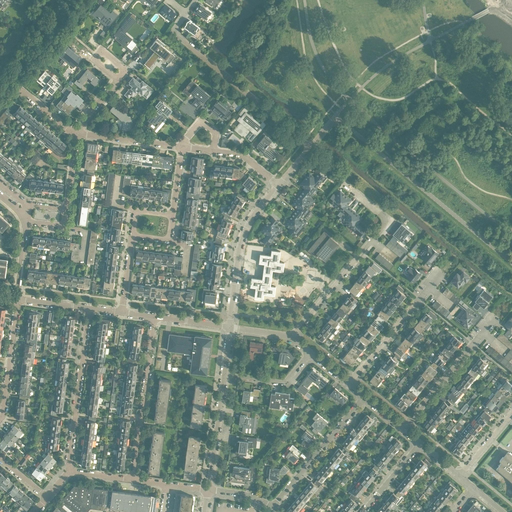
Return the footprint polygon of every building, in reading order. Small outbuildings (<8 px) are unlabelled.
[(165,4),(159,12),(166,18),(167,18),(170,21),(175,14),(171,10),(165,4)] [(212,13),(205,8),(200,4),(198,7),(197,9),(195,12),(206,20),(208,17),(209,18),(209,17),(209,18),(209,17),(210,17),(210,16),(210,15),(212,13)] [(108,12),(100,5),(93,13),(98,17),(99,19),(103,21),(102,22),(102,23),(103,22),(108,26),(117,15),(112,11),(109,14),(107,12),(108,12)] [(130,16),(113,35),(115,37),(114,38),(114,39),(116,37),(121,40),(120,41),(125,45),(126,45),(131,50),(135,45),(136,44),(130,39),(131,39),(124,33),(135,20),(133,19),(135,17),(132,15),(130,16)] [(187,24),(184,27),(188,30),(188,31),(189,31),(190,31),(193,33),(192,36),(197,40),(198,38),(201,35),(202,33),(202,32),(204,29),(205,29),(206,27),(198,20),(195,24),(190,20),(189,21),(188,21),(186,23),(187,23),(187,24)] [(141,34),(145,29),(141,26),(137,31),(141,34)] [(174,56),(163,46),(164,44),(157,38),(156,38),(157,38),(149,47),(154,51),(144,64),(150,69),(160,56),(169,63),(174,56)] [(131,50),(129,52),(133,55),(138,48),(135,45),(131,50)] [(73,68),(81,58),(73,52),(74,50),(71,47),(70,49),(67,46),(64,50),(63,49),(58,55),(62,58),(64,56),(67,58),(65,61),(73,68)] [(95,86),(100,80),(96,76),(96,75),(95,76),(87,69),(78,80),(77,79),(74,83),(80,88),(83,85),(82,84),(86,79),(87,77),(91,81),(90,82),(95,86)] [(60,84),(55,80),(56,78),(53,75),(51,77),(44,71),(39,78),(46,84),(47,83),(50,85),(46,89),(52,94),(60,84)] [(130,82),(127,85),(128,85),(130,87),(131,88),(125,95),(128,97),(130,94),(132,95),(132,96),(137,90),(138,90),(138,91),(139,92),(139,91),(142,94),(144,91),(149,95),(153,90),(146,85),(146,84),(145,84),(145,83),(143,82),(142,81),(141,81),(137,78),(136,80),(133,78),(132,78),(132,79),(131,80),(130,81),(130,80),(130,81),(130,82)] [(67,84),(62,90),(65,93),(69,88),(70,89),(71,90),(72,88),(67,84)] [(189,84),(183,91),(189,96),(192,92),(198,97),(192,104),(197,108),(203,101),(204,102),(209,95),(196,84),(193,87),(189,84)] [(223,88),(218,94),(220,97),(226,90),(223,88)] [(73,95),(70,92),(67,96),(69,97),(65,101),(65,100),(61,104),(64,106),(62,109),(68,114),(70,112),(69,111),(76,102),(78,104),(82,99),(76,94),(75,96),(74,96),(75,95),(74,94),(73,95)] [(148,120),(150,122),(148,125),(154,129),(157,126),(164,118),(171,110),(164,104),(163,103),(159,100),(155,105),(158,108),(148,120)] [(215,104),(212,108),(222,117),(226,120),(227,118),(229,120),(235,113),(233,111),(232,113),(228,109),(230,106),(222,100),(220,103),(217,101),(215,104)] [(133,131),(134,122),(132,122),(132,119),(130,117),(130,116),(129,115),(115,104),(110,110),(119,118),(118,118),(123,122),(122,128),(127,129),(126,130),(133,131)] [(18,118),(24,110),(20,106),(17,109),(16,108),(14,110),(12,112),(12,113),(18,118)] [(245,106),(239,113),(242,116),(246,112),(249,109),(245,106)] [(29,114),(24,110),(18,118),(23,122),(29,114)] [(242,121),(235,129),(241,134),(247,127),(248,128),(256,135),(266,124),(263,121),(260,124),(246,112),(242,116),(240,119),(242,121)] [(34,118),(29,114),(23,122),(27,125),(34,118)] [(38,122),(34,118),(27,125),(25,128),(29,132),(30,131),(38,122)] [(35,135),(43,126),(38,122),(30,131),(35,135)] [(40,139),(48,129),(43,126),(35,135),(38,138),(40,139)] [(52,133),(48,129),(40,139),(44,143),(52,133)] [(260,143),(256,147),(260,150),(261,151),(263,153),(273,161),(274,159),(275,159),(276,158),(275,157),(279,153),(274,149),(271,152),(266,148),(269,145),(268,144),(272,140),(267,137),(269,135),(264,131),(257,140),(260,143)] [(57,137),(52,133),(44,143),(43,144),(48,147),(57,137)] [(61,141),(57,137),(48,147),(52,151),(53,151),(61,141)] [(64,147),(66,145),(61,141),(53,151),(60,157),(60,156),(62,156),(64,156),(65,151),(66,149),(64,147)] [(88,143),(87,149),(86,151),(96,153),(97,144),(88,143)] [(111,160),(122,161),(123,152),(120,152),(120,150),(113,149),(111,160)] [(96,153),(86,151),(85,160),(95,161),(96,153)] [(126,153),(123,152),(122,161),(131,163),(133,152),(126,151),(126,153)] [(140,153),(133,152),(131,163),(142,164),(143,155),(140,154),(140,153)] [(146,155),(143,155),(142,164),(151,165),(153,154),(146,154),(146,155)] [(160,155),(153,154),(151,165),(161,167),(163,157),(160,157),(160,155)] [(165,158),(163,157),(161,167),(171,168),(172,162),(173,162),(173,160),(172,160),(173,157),(166,156),(165,158)] [(5,171),(12,163),(13,161),(9,157),(7,159),(1,167),(5,171)] [(192,157),(191,164),(202,166),(203,161),(204,161),(204,158),(192,157)] [(95,161),(85,160),(84,168),(88,169),(87,172),(94,172),(95,161)] [(12,163),(5,171),(10,174),(16,167),(12,163)] [(202,166),(191,164),(190,171),(195,172),(195,175),(202,176),(203,170),(202,170),(202,166)] [(14,178),(21,171),(23,169),(18,165),(16,167),(10,174),(14,178)] [(220,176),(221,166),(215,165),(214,169),(211,168),(210,177),(213,178),(214,175),(220,176)] [(240,168),(234,168),(232,177),(238,178),(240,180),(245,175),(241,172),(239,171),(240,168)] [(21,171),(14,178),(19,182),(26,175),(21,171)] [(316,188),(322,180),(324,182),(328,178),(325,176),(326,175),(321,171),(319,173),(315,178),(309,174),(305,179),(316,188)] [(83,174),(83,180),(92,181),(93,175),(94,172),(87,172),(87,175),(83,174)] [(202,176),(195,175),(194,178),(190,177),(189,184),(200,186),(200,182),(201,182),(202,176)] [(248,177),(245,175),(240,180),(243,183),(251,190),(257,183),(249,176),(248,177)] [(28,189),(35,190),(37,180),(30,179),(27,177),(22,182),(29,187),(28,189)] [(306,189),(304,191),(309,196),(316,188),(305,179),(300,184),(306,189)] [(63,183),(56,183),(55,192),(62,193),(63,183)] [(200,186),(189,184),(188,191),(199,192),(200,186)] [(162,189),(162,191),(161,200),(167,201),(167,198),(170,199),(171,190),(162,189)] [(314,200),(309,196),(304,191),(297,199),(308,208),(314,200)] [(329,200),(336,206),(345,196),(340,191),(336,197),(333,195),(329,200)] [(238,193),(234,201),(242,206),(245,200),(243,199),(245,196),(238,193)] [(351,200),(345,196),(336,206),(344,213),(349,208),(346,206),(351,200)] [(298,209),(296,211),(302,216),(308,208),(297,199),(293,204),(298,209)] [(242,206),(234,201),(230,206),(238,211),(242,206)] [(238,211),(230,206),(225,215),(231,218),(233,215),(235,217),(238,211)] [(356,214),(349,208),(344,213),(346,215),(342,220),(347,225),(356,214)] [(307,220),(302,216),(296,211),(290,218),(301,228),(307,220)] [(0,230),(1,231),(4,228),(9,223),(3,218),(0,214),(0,276),(5,277),(6,265),(7,259),(0,257),(0,230)] [(365,230),(357,224),(362,218),(356,214),(347,225),(352,229),(352,230),(357,234),(357,233),(360,236),(365,230)] [(231,218),(225,215),(221,224),(230,228),(232,222),(230,221),(231,218)] [(195,218),(185,217),(184,224),(188,225),(188,228),(195,229),(196,223),(195,222),(195,218)] [(273,217),(266,225),(277,234),(281,229),(276,224),(278,222),(273,217)] [(294,235),(301,228),(290,218),(285,224),(291,229),(289,231),(294,235)] [(230,228),(221,224),(219,230),(228,234),(230,228)] [(402,241),(410,231),(403,225),(402,224),(393,234),(394,236),(394,235),(398,239),(402,241)] [(268,244),(277,234),(266,225),(262,231),(267,235),(263,240),(268,244)] [(195,229),(188,228),(187,230),(183,230),(182,238),(186,238),(185,241),(191,242),(192,234),(194,234),(195,229)] [(228,234),(219,230),(216,237),(215,241),(222,242),(222,239),(223,239),(225,240),(228,234)] [(320,261),(321,260),(322,258),(326,261),(340,244),(324,231),(308,251),(320,261)] [(120,234),(110,233),(109,242),(116,243),(116,240),(119,240),(120,234)] [(70,241),(63,240),(62,250),(69,251),(69,250),(72,251),(72,249),(72,246),(73,243),(70,242),(70,241)] [(222,242),(215,241),(214,241),(214,244),(215,245),(214,251),(224,252),(225,246),(221,245),(222,242)] [(118,252),(118,246),(115,246),(116,243),(109,242),(107,242),(106,251),(108,251),(118,252)] [(435,257),(438,253),(431,248),(428,246),(425,250),(428,252),(423,257),(423,258),(430,264),(433,260),(435,257)] [(261,254),(259,262),(265,263),(263,278),(261,278),(261,279),(252,278),(251,286),(256,287),(255,298),(263,299),(264,293),(275,295),(276,286),(270,286),(271,277),(274,277),(273,273),(272,273),(272,270),(283,271),(284,263),(279,262),(280,251),(272,250),(271,255),(261,254)] [(224,252),(214,251),(211,251),(210,260),(211,260),(219,261),(220,258),(223,259),(224,252)] [(299,253),(299,254),(308,261),(310,258),(301,251),(299,253)] [(176,256),(176,257),(175,257),(175,255),(169,254),(167,265),(174,266),(175,266),(175,269),(181,270),(182,266),(182,264),(182,261),(183,257),(176,256)] [(219,261),(211,260),(211,263),(212,264),(211,270),(221,271),(222,265),(219,264),(219,261)] [(369,265),(365,270),(372,276),(376,271),(378,272),(381,269),(375,263),(371,267),(369,265)] [(414,268),(413,269),(410,267),(406,271),(409,274),(407,277),(414,283),(421,274),(414,268)] [(365,270),(361,275),(368,281),(372,276),(365,270)] [(469,278),(467,276),(467,275),(463,272),(460,271),(458,274),(457,273),(457,274),(455,276),(454,276),(455,277),(454,277),(451,281),(458,287),(460,284),(461,284),(462,283),(461,283),(464,279),(466,281),(469,278)] [(361,275),(357,280),(364,286),(368,281),(361,275)] [(220,278),(211,276),(210,282),(209,282),(208,286),(216,287),(216,284),(220,284),(220,278)] [(357,280),(353,285),(360,291),(364,286),(357,280)] [(352,292),(350,294),(355,299),(357,296),(356,295),(360,291),(353,285),(349,290),(352,292)] [(393,294),(394,294),(402,301),(406,296),(402,292),(404,290),(398,285),(396,288),(397,289),(398,290),(396,292),(395,292),(393,294)] [(187,288),(187,291),(185,301),(192,302),(192,297),(195,297),(196,288),(192,288),(192,289),(187,288)] [(204,288),(202,300),(205,300),(205,303),(209,304),(209,302),(211,302),(210,304),(216,305),(217,293),(215,292),(216,290),(204,288)] [(486,304),(492,296),(486,290),(484,289),(480,294),(480,295),(479,295),(480,296),(475,301),(477,302),(472,307),(477,310),(481,305),(484,308),(486,304)] [(358,301),(355,299),(350,294),(344,302),(351,307),(355,303),(356,304),(358,301)] [(402,301),(394,294),(392,297),(391,296),(389,298),(390,299),(398,306),(402,301)] [(398,306),(390,299),(388,302),(387,301),(385,303),(386,304),(394,311),(398,306)] [(344,302),(340,306),(347,312),(351,307),(344,302)] [(394,311),(386,304),(384,307),(383,306),(381,308),(382,309),(390,315),(394,311)] [(340,306),(336,311),(343,317),(347,312),(340,306)] [(470,320),(473,317),(471,315),(470,314),(473,311),(468,307),(465,311),(466,311),(460,318),(463,320),(462,323),(468,328),(471,323),(469,321),(470,320)] [(390,315),(382,309),(380,311),(379,311),(377,313),(379,315),(385,320),(386,320),(390,315)] [(336,311),(332,316),(339,322),(343,317),(336,311)] [(426,313),(422,317),(428,323),(433,318),(426,313)] [(63,317),(66,318),(66,321),(65,321),(65,324),(74,325),(75,318),(74,318),(74,316),(64,314),(63,317)] [(375,318),(370,324),(379,331),(384,326),(382,324),(385,320),(379,315),(376,319),(375,318)] [(332,316),(328,321),(335,327),(339,322),(332,316)] [(422,317),(418,322),(424,328),(428,323),(422,317)] [(328,321),(324,325),(331,331),(335,327),(328,321)] [(418,322),(414,327),(420,333),(424,328),(418,322)] [(379,331),(370,324),(369,326),(370,326),(367,329),(375,336),(379,331)] [(331,331),(324,325),(320,330),(327,336),(329,338),(333,333),(331,331)] [(414,327),(410,332),(416,337),(420,333),(414,327)] [(375,336),(367,329),(366,328),(365,330),(366,331),(363,334),(371,341),(375,336)] [(323,341),(327,336),(320,330),(316,335),(323,341)] [(35,332),(26,331),(25,337),(27,338),(26,341),(33,342),(34,335),(35,335),(35,332)] [(410,332),(406,337),(413,342),(416,337),(410,332)] [(363,334),(362,333),(361,335),(362,336),(359,339),(367,345),(371,341),(363,334)] [(212,339),(212,338),(211,338),(207,338),(201,337),(196,336),(195,337),(196,337),(195,338),(171,334),(170,334),(170,335),(171,335),(170,342),(169,343),(169,349),(168,349),(168,350),(169,350),(190,353),(194,353),(192,364),(191,370),(191,371),(192,371),(204,373),(206,373),(207,373),(209,358),(209,357),(209,354),(210,353),(211,339),(212,339)] [(454,336),(450,341),(457,347),(461,342),(454,336)] [(406,337),(402,341),(409,347),(413,342),(406,337)] [(367,345),(359,339),(359,338),(357,340),(358,341),(355,343),(363,350),(367,345)] [(33,342),(26,341),(26,344),(25,344),(24,350),(32,351),(33,342)] [(402,341),(398,346),(405,352),(409,347),(402,341)] [(457,347),(450,341),(446,346),(453,352),(457,347)] [(263,343),(250,342),(250,346),(249,358),(253,359),(254,351),(262,352),(263,343)] [(363,350),(355,343),(353,345),(354,346),(351,348),(359,355),(363,350)] [(287,363),(289,365),(296,355),(292,352),(292,353),(290,353),(290,351),(290,350),(289,350),(289,349),(279,348),(279,345),(274,344),(273,350),(280,352),(278,362),(287,363)] [(396,353),(394,356),(399,360),(401,358),(400,357),(405,352),(398,346),(394,351),(396,353)] [(453,352),(446,346),(442,351),(449,357),(453,352)] [(70,350),(62,348),(61,351),(62,351),(62,355),(60,354),(60,358),(66,359),(66,356),(70,356),(70,350)] [(359,355),(351,348),(349,350),(350,350),(347,353),(355,360),(359,355)] [(139,352),(131,351),(130,355),(129,357),(128,360),(135,361),(135,358),(138,358),(139,352)] [(449,357),(442,351),(438,355),(445,361),(449,357)] [(104,363),(105,354),(94,352),(93,359),(96,359),(96,362),(104,363)] [(355,360),(347,353),(347,352),(342,358),(351,365),(355,360)] [(445,361),(438,355),(434,360),(434,361),(432,363),(437,367),(439,364),(441,366),(445,361)] [(511,359),(506,355),(504,357),(500,362),(505,366),(509,361),(511,359)] [(390,356),(386,361),(393,367),(397,362),(397,363),(399,360),(394,356),(392,358),(390,356)] [(66,359),(60,358),(58,358),(58,360),(57,367),(68,368),(69,362),(66,362),(66,359)] [(480,358),(476,362),(483,368),(487,363),(480,358)] [(135,361),(128,360),(128,363),(129,364),(128,370),(136,371),(137,364),(134,364),(135,361)] [(386,361),(382,366),(389,372),(393,367),(386,361)] [(102,373),(103,366),(105,365),(105,363),(104,363),(96,362),(96,365),(94,365),(93,371),(102,373)] [(476,362),(472,367),(479,373),(483,368),(476,362)] [(429,365),(425,369),(433,376),(437,371),(435,369),(437,367),(432,363),(431,366),(429,365)] [(382,366),(378,370),(385,376),(389,372),(382,366)] [(472,367),(468,372),(475,378),(479,373),(472,367)] [(313,369),(297,389),(304,395),(309,389),(306,387),(313,379),(322,387),(327,381),(313,369)] [(433,376),(425,369),(421,374),(429,381),(433,376)] [(378,370),(374,375),(381,381),(385,376),(378,370)] [(468,372),(464,377),(471,383),(475,378),(468,372)] [(429,381),(421,374),(420,374),(416,378),(425,386),(429,381)] [(374,375),(370,380),(377,386),(381,381),(374,375)] [(464,377),(460,382),(467,387),(471,383),(464,377)] [(425,386),(416,378),(412,383),(413,384),(421,391),(425,386)] [(159,379),(159,385),(158,393),(169,394),(170,380),(159,379)] [(511,384),(506,379),(502,384),(511,392),(511,390),(511,384)] [(30,388),(31,382),(28,382),(20,380),(19,388),(27,389),(27,388),(30,388)] [(421,391),(413,384),(412,383),(411,382),(407,387),(409,389),(417,395),(421,391)] [(460,382),(456,386),(463,392),(467,387),(460,382)] [(196,384),(194,398),(205,399),(207,385),(196,384)] [(511,392),(502,384),(498,389),(507,397),(511,392)] [(348,398),(333,386),(325,395),(329,398),(332,395),(343,404),(348,398)] [(456,386),(452,391),(458,397),(463,392),(456,386)] [(27,389),(19,388),(18,393),(20,393),(19,396),(26,397),(27,389)] [(250,391),(244,390),(242,401),(246,402),(247,402),(249,402),(250,395),(260,396),(260,390),(254,389),(254,391),(251,391),(251,390),(250,390),(250,391)] [(417,395),(409,389),(405,393),(413,400),(417,395)] [(507,397),(498,389),(494,394),(503,401),(507,397)] [(449,397),(447,400),(453,404),(458,397),(452,391),(448,396),(449,397)] [(294,405),(295,398),(289,397),(290,393),(280,392),(280,393),(275,392),(275,394),(271,393),(270,407),(280,408),(281,404),(288,405),(288,409),(293,410),(294,405)] [(169,394),(158,393),(156,407),(167,408),(169,394)] [(413,400),(405,393),(400,398),(409,405),(413,400)] [(503,401),(494,394),(490,399),(499,406),(503,401)] [(26,397),(19,396),(19,399),(17,399),(17,405),(24,406),(26,397)] [(203,413),(204,405),(205,399),(194,398),(192,412),(203,413)] [(409,405),(400,398),(396,403),(405,410),(409,405)] [(499,406),(490,399),(486,403),(484,402),(482,404),(485,407),(486,407),(491,412),(493,410),(495,411),(499,406)] [(444,401),(440,406),(448,413),(454,406),(453,404),(447,400),(445,402),(444,401)] [(466,403),(460,410),(460,411),(463,413),(469,406),(466,404),(466,403)] [(62,412),(63,406),(55,405),(54,408),(52,408),(51,410),(50,414),(59,415),(59,412),(62,412)] [(448,413),(440,406),(436,411),(444,418),(448,413)] [(131,408),(123,407),(122,413),(121,412),(121,416),(127,416),(128,413),(131,414),(131,408)] [(167,408),(156,407),(154,421),(165,422),(167,408)] [(491,412),(486,407),(485,407),(483,410),(484,411),(480,415),(487,421),(491,416),(489,414),(491,412)] [(97,410),(88,408),(87,414),(89,415),(89,418),(96,419),(96,416),(97,410)] [(26,421),(27,413),(16,411),(15,418),(18,418),(18,420),(26,421)] [(239,423),(239,426),(243,426),(242,432),(253,433),(255,418),(250,417),(250,412),(242,411),(241,414),(239,423)] [(444,418),(436,411),(432,415),(439,421),(442,417),(443,419),(444,418)] [(203,413),(192,412),(190,426),(202,427),(203,413)] [(320,432),(328,422),(326,420),(324,418),(324,419),(317,413),(313,417),(315,420),(311,425),(314,427),(319,431),(320,432)] [(59,415),(50,414),(50,417),(52,417),(51,423),(60,425),(61,418),(58,418),(59,415)] [(367,414),(363,419),(371,426),(378,419),(371,414),(369,416),(367,414)] [(432,415),(428,420),(435,426),(438,422),(439,424),(440,423),(439,421),(432,415)] [(487,421),(480,415),(476,420),(483,426),(487,421)] [(127,416),(121,416),(120,419),(120,422),(121,422),(121,425),(129,426),(130,420),(127,419),(127,416)] [(96,419),(89,418),(88,421),(86,420),(85,427),(95,428),(96,422),(95,422),(96,419)] [(371,426),(363,419),(359,424),(367,431),(371,426)] [(428,420),(423,425),(430,431),(432,432),(436,427),(435,426),(428,420)] [(483,426),(476,420),(472,425),(479,431),(483,426)] [(367,431),(359,424),(355,429),(362,434),(363,436),(367,431)] [(14,425),(10,430),(18,437),(22,432),(14,425)] [(479,431),(472,425),(468,430),(475,435),(479,431)] [(355,429),(351,433),(358,439),(362,434),(355,429)] [(10,430),(6,435),(14,442),(18,437),(10,430)] [(152,436),(151,436),(151,438),(152,439),(151,445),(162,446),(164,432),(153,430),(152,436)] [(313,440),(311,438),(313,435),(306,430),(302,434),(301,436),(305,438),(301,443),(307,447),(313,440)] [(475,435),(468,430),(464,435),(471,440),(475,435)] [(351,433),(347,438),(354,444),(356,441),(358,442),(359,440),(358,439),(351,433)] [(6,435),(2,439),(11,446),(14,442),(6,435)] [(190,436),(188,449),(198,451),(199,445),(200,445),(200,443),(200,442),(199,442),(200,437),(201,437),(189,435),(190,436)] [(235,450),(235,453),(238,454),(238,453),(246,455),(248,445),(255,446),(257,437),(241,435),(240,439),(240,441),(237,440),(237,443),(236,450),(235,450)] [(471,440),(464,435),(460,439),(467,445),(471,440)] [(402,444),(394,437),(390,442),(398,449),(402,444)] [(345,445),(343,447),(348,451),(350,449),(354,444),(347,438),(343,443),(345,445)] [(11,446),(2,439),(0,441),(0,446),(6,452),(11,446)] [(467,445),(460,439),(456,444),(463,450),(467,445)] [(57,449),(58,443),(49,442),(48,448),(45,448),(45,451),(47,451),(48,451),(52,452),(54,452),(54,449),(57,449)] [(398,449),(390,442),(386,446),(389,449),(394,453),(398,449)] [(299,457),(297,455),(300,451),(292,444),(287,451),(289,452),(286,456),(294,463),(299,457)] [(463,450),(456,444),(452,449),(459,455),(463,450)] [(162,446),(151,445),(150,450),(149,450),(149,452),(150,452),(149,458),(160,460),(162,446)] [(348,455),(346,454),(348,451),(343,447),(342,450),(339,448),(335,453),(342,458),(344,460),(348,455)] [(198,451),(188,449),(186,463),(197,465),(197,459),(198,459),(198,457),(198,456),(198,451)] [(394,453),(389,449),(385,453),(390,458),(394,453)] [(51,454),(52,452),(48,451),(48,453),(43,458),(52,465),(56,460),(50,455),(51,454)] [(390,458),(385,453),(382,451),(378,456),(386,463),(390,458)] [(497,467),(496,468),(498,470),(499,470),(501,472),(503,474),(505,475),(507,477),(509,479),(511,481),(511,453),(511,454),(511,453),(510,452),(505,458),(503,456),(499,460),(501,462),(501,463),(499,465),(498,465),(497,467)] [(335,453),(331,457),(338,463),(342,458),(335,453)] [(386,463),(378,456),(374,461),(377,463),(382,467),(382,468),(386,463)] [(331,457),(327,462),(334,468),(338,463),(331,457)] [(52,465),(43,458),(40,463),(48,470),(52,465)] [(148,464),(147,466),(148,466),(147,472),(158,474),(160,460),(149,458),(148,464)] [(427,464),(423,461),(421,459),(417,464),(423,469),(427,465),(427,464)] [(327,462),(323,467),(330,473),(334,468),(327,462)] [(48,470),(40,463),(36,467),(44,474),(48,470)] [(197,465),(186,463),(184,477),(195,479),(195,478),(195,473),(196,473),(197,471),(196,471),(196,470),(197,465)] [(417,464),(413,469),(419,474),(423,469),(417,464)] [(284,474),(288,470),(283,465),(281,469),(271,468),(271,467),(267,466),(266,474),(269,474),(269,478),(267,477),(266,482),(274,483),(274,480),(279,481),(280,474),(284,474)] [(373,468),(369,472),(375,477),(378,472),(380,470),(375,465),(373,468)] [(252,469),(250,469),(249,469),(249,468),(234,466),(233,471),(235,471),(235,478),(251,480),(252,474),(252,469)] [(44,474),(36,467),(31,473),(29,471),(27,473),(33,478),(35,476),(40,480),(44,474)] [(323,467),(319,471),(326,477),(330,473),(323,467)] [(413,469),(409,474),(415,479),(419,474),(413,469)] [(317,479),(315,481),(320,485),(322,483),(322,482),(326,477),(319,471),(315,477),(317,479)] [(375,477),(369,472),(365,477),(370,482),(375,477)] [(409,474),(405,478),(411,483),(415,479),(409,474)] [(9,480),(5,476),(0,482),(0,484),(3,487),(9,480)] [(370,482),(365,477),(361,482),(366,487),(370,482)] [(405,478),(401,483),(407,488),(411,483),(405,478)] [(14,484),(9,480),(3,487),(8,491),(14,484)] [(366,487),(361,482),(358,480),(354,485),(362,491),(366,487)] [(311,481),(307,486),(314,492),(318,487),(320,485),(315,481),(314,483),(311,481)] [(455,485),(450,481),(444,487),(446,488),(453,494),(457,489),(454,487),(455,485)] [(399,490),(397,492),(402,496),(404,494),(403,493),(407,488),(401,483),(397,488),(399,490)] [(19,488),(14,484),(8,491),(13,495),(19,488)] [(358,496),(362,491),(354,485),(350,490),(353,492),(351,495),(356,499),(358,496)] [(74,486),(67,494),(87,511),(90,508),(96,509),(99,489),(74,486)] [(307,486),(303,491),(310,497),(314,492),(307,486)] [(16,501),(23,493),(23,492),(19,488),(13,495),(13,496),(12,497),(16,501)] [(453,494),(446,488),(442,493),(449,499),(453,494)] [(121,511),(148,511),(150,496),(99,489),(96,509),(121,511)] [(303,491),(299,496),(306,501),(310,497),(303,491)] [(22,503),(27,497),(28,496),(23,492),(23,493),(16,501),(15,502),(20,506),(22,503)] [(393,493),(389,498),(395,503),(399,498),(400,499),(402,496),(397,492),(395,495),(393,493)] [(449,499),(442,493),(441,492),(437,497),(445,504),(449,499)] [(176,493),(173,511),(190,511),(192,496),(176,493)] [(86,511),(87,511),(67,494),(63,499),(78,511),(86,511)] [(356,499),(351,495),(349,497),(350,498),(347,503),(354,509),(358,504),(354,501),(356,499)] [(33,500),(28,496),(27,497),(22,503),(27,507),(33,500)] [(154,511),(157,496),(150,496),(148,511),(154,511)] [(306,501),(299,496),(295,500),(304,507),(308,503),(306,501)] [(445,504),(437,497),(433,501),(441,508),(445,504)] [(398,505),(395,503),(389,498),(385,502),(394,509),(398,505)] [(78,511),(63,499),(56,506),(62,511),(78,511)] [(300,511),(304,507),(295,500),(291,505),(298,511),(299,511),(300,511)] [(438,511),(441,508),(433,501),(429,506),(430,507),(435,511),(438,511)] [(391,511),(394,509),(385,502),(381,507),(387,511),(391,511)] [(350,511),(354,509),(347,503),(343,508),(347,511),(350,511)] [(476,505),(474,504),(474,503),(466,511),(478,511),(481,509),(476,505)]
